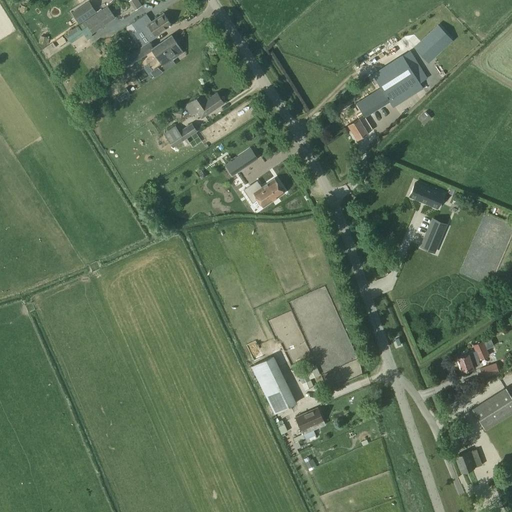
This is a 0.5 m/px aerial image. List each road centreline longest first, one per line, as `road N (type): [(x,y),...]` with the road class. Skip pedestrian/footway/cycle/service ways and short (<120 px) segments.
road 1 (unclassified): [(394,377),(338,220),(278,98),(214,0)]
road 2 (residential): [(469,511),(427,417),(394,377)]
road 3 (unclassified): [(437,511),(394,377)]
